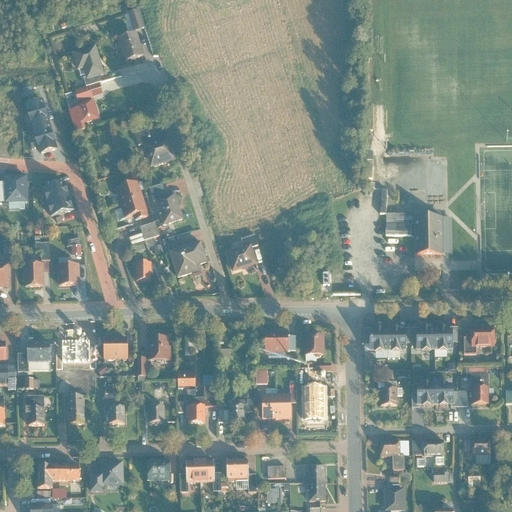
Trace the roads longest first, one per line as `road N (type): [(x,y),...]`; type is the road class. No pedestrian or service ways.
road 1 (residential): [(353,448),(12,453)]
road 2 (residential): [(115,315),(345,314)]
road 3 (residential): [(115,315),(74,176),(0,161)]
road 4 (residential): [(511,306),(345,314)]
road 5 (residential): [(353,431),(511,430)]
